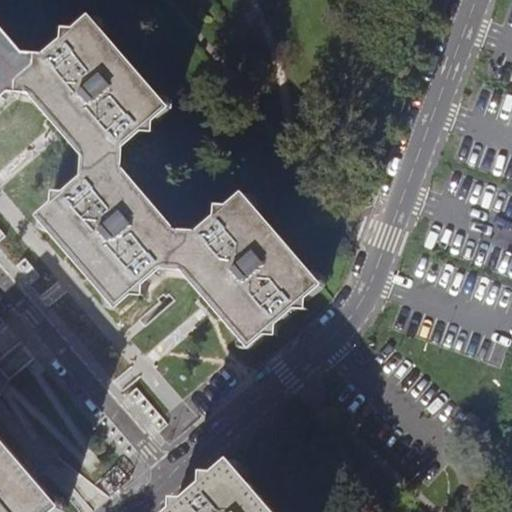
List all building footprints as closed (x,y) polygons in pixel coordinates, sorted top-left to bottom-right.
[(40,71),(27,84),(52,113),(63,126),(73,138),(102,171),(116,160),(128,162),(129,149),(148,134),(159,136),(159,126),(173,112),(96,23),(80,36),(72,35),(70,45),(52,61),(42,59),(40,71)] [(0,107),(15,94),(26,94),(27,84),(40,71),(0,24),(0,107)] [(116,160),(102,171),(91,171),(89,183),(73,198),(61,198),(60,208),(47,220),(74,251),(87,265),(95,274),(124,307),(138,297),(149,299),(149,287),(166,272),(179,273),(180,261),(192,248),(116,160)] [(358,197),(365,178),(346,171),(339,190),(358,197)] [(192,248),(180,261),(207,292),(217,302),(226,313),(249,339),(257,348),(270,337),(282,339),(282,327),(300,312),(311,312),(312,302),(324,290),(249,200),(235,211),(223,211),(223,222),(204,238),(192,237),(192,248)] [(0,511),(66,511),(67,511),(29,468),(18,455),(0,434),(0,511)] [(276,511),(239,468),(227,479),(216,478),(214,490),(195,506),(185,504),(184,511),(276,511)]
